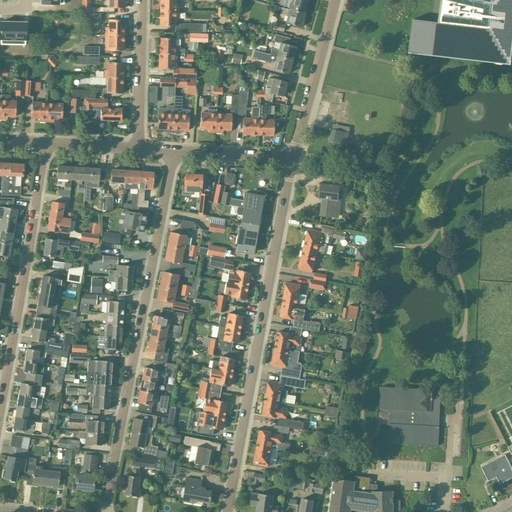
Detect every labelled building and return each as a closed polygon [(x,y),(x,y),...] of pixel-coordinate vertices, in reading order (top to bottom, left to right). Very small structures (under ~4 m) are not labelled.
[(124,8),(124,0),(109,0),(109,8),(124,8)] [(160,0),(160,11),(178,12),(178,5),(175,5),(175,0),(160,0)] [(306,0),(291,0),(289,10),(304,14),(308,0),(306,0)] [(409,53),(495,63),(511,65),(511,61),(511,0),(476,0),(492,4),(489,28),(413,20),(409,53)] [(301,27),(304,14),(289,10),(282,8),(280,14),(287,16),(285,23),(301,27)] [(178,19),(178,12),(160,11),(159,27),(175,27),(175,31),(202,32),(202,23),(186,23),(175,24),(175,19),(178,19)] [(105,28),(105,35),(124,36),(124,20),(109,20),(108,28),(105,28)] [(0,40),(13,40),(13,22),(1,22),(0,40)] [(13,22),(13,40),(25,41),(26,22),(13,22)] [(284,31),(286,25),(276,23),(274,29),(284,31)] [(49,35),(36,34),(36,44),(48,45),(49,35)] [(197,51),(198,43),(207,43),(207,34),(189,34),(189,42),(188,42),(188,50),(193,51),(197,51)] [(123,51),(124,36),(105,35),(105,43),(108,43),(108,51),(123,51)] [(272,48),(270,54),(292,60),(296,47),(288,45),(290,39),(276,35),(274,41),(280,43),(278,50),(272,48)] [(159,39),(159,54),(183,55),(184,54),(184,49),(178,48),(178,47),(174,47),(175,39),(159,39)] [(99,55),(100,47),(84,46),(84,54),(99,55)] [(288,74),(292,60),(270,54),(254,50),(252,57),(257,59),(257,60),(271,64),(272,61),(275,61),(273,70),(288,74)] [(232,62),(241,63),(242,54),(233,53),(232,62)] [(184,55),(183,55),(159,54),(158,69),(172,70),(174,70),(174,68),(174,62),(177,62),(183,62),(184,55)] [(60,63),(53,56),(48,61),(54,68),(60,63)] [(75,64),(89,64),(89,56),(75,56),(75,64)] [(104,70),(104,78),(122,79),(123,63),(107,63),(107,71),(104,70)] [(175,80),(179,80),(195,80),(196,69),(180,69),(174,68),(174,70),(172,70),(172,79),(175,80)] [(122,79),(104,78),(90,78),(90,85),(106,86),(106,93),(122,94),(122,79)] [(271,102),(273,94),(282,97),(286,83),(268,78),(265,91),(264,98),(265,98),(264,100),(271,102)] [(160,87),(168,87),(167,97),(174,97),(174,96),(175,88),(175,80),(172,79),(160,79),(160,87)] [(16,95),(24,96),(25,81),(17,81),(16,95)] [(25,95),(34,96),(34,81),(26,81),(25,95)] [(195,95),(196,84),(186,84),(186,94),(195,95)] [(96,98),(96,90),(72,89),(72,98),(96,98)] [(258,135),(259,117),(259,107),(246,107),(246,105),(247,105),(248,91),(240,91),(239,95),(238,115),(243,115),(242,134),(258,135)] [(1,94),(0,100),(0,104),(0,118),(6,119),(6,116),(15,116),(15,101),(9,101),(10,95),(1,94)] [(231,108),(231,115),(238,115),(239,95),(232,94),(231,108)] [(173,111),(172,130),(187,131),(188,115),(188,111),(188,109),(182,109),(182,96),(174,96),(174,97),(174,105),(173,111)] [(81,99),(71,98),(70,113),(80,113),(81,99)] [(101,110),(100,120),(121,121),(121,110),(106,109),(106,99),(85,98),(84,109),(101,110)] [(39,121),(46,121),(47,103),(32,102),(31,118),(39,118),(39,121)] [(62,104),(47,103),(46,121),(53,122),(53,119),(61,120),(62,104)] [(158,109),(158,114),(157,129),(172,130),(173,111),(174,105),(166,105),(166,108),(158,108),(158,109)] [(274,120),(266,120),(267,114),(269,115),(270,106),(259,105),(259,107),(259,117),(258,135),(273,136),(274,120)] [(207,132),(215,132),(216,114),(216,110),(208,109),(207,113),(200,113),(199,128),(207,129),(207,132)] [(231,115),(216,114),(215,132),(222,133),(222,130),(230,130),(231,115)] [(346,146),(349,134),(332,130),(331,130),(329,142),(346,146)] [(1,195),(7,195),(10,164),(0,162),(0,175),(2,176),(1,195)] [(24,165),(10,164),(7,195),(20,196),(21,187),(14,187),(15,176),(23,177),(24,165)] [(71,180),(72,167),(58,167),(57,179),(71,180)] [(86,168),(72,167),(71,180),(85,181),(86,168)] [(100,169),(86,168),(85,181),(99,182),(100,169)] [(125,188),(126,170),(112,170),(111,183),(118,183),(117,187),(118,187),(118,194),(124,194),(125,188)] [(125,188),(139,189),(140,171),(126,170),(125,188)] [(153,172),(140,171),(139,189),(137,207),(148,208),(149,201),(144,200),(145,189),(152,189),(153,172)] [(201,191),(201,187),(202,175),(186,174),(185,186),(182,186),(182,194),(189,195),(189,190),(201,191)] [(90,202),(91,189),(98,190),(99,182),(85,181),(85,185),(84,192),(84,201),(90,202)] [(220,204),(222,192),(223,186),(217,185),(214,203),(220,204)] [(319,197),(322,198),(320,215),(339,217),(342,191),(339,191),(339,187),(321,185),(320,187),(319,187),(318,195),(319,196),(319,197)] [(246,194),(245,200),(231,198),(232,193),(222,192),(220,204),(238,207),(260,212),(262,204),(264,204),(266,193),(258,192),(257,196),(246,194)] [(208,194),(200,194),(198,214),(206,215),(208,194)] [(376,195),(369,194),(368,204),(375,205),(376,195)] [(112,211),(113,196),(103,196),(102,211),(112,211)] [(0,218),(15,221),(17,209),(11,208),(13,199),(0,198),(0,218)] [(52,202),(50,216),(61,218),(64,204),(52,202)] [(262,212),(260,212),(238,207),(237,212),(239,215),(244,216),(243,223),(258,226),(259,217),(261,217),(262,212)] [(145,233),(149,217),(128,213),(121,212),(116,234),(131,237),(133,231),(145,233)] [(69,219),(66,218),(61,218),(50,216),(47,230),(67,233),(69,219)] [(0,230),(13,233),(15,221),(0,218),(0,230)] [(181,227),(193,229),(194,223),(182,220),(181,227)] [(210,223),(208,231),(224,233),(225,225),(210,223)] [(256,234),(258,226),(243,223),(242,229),(240,229),(238,237),(257,240),(258,234),(256,234)] [(0,242),(11,245),(13,233),(0,230),(0,242)] [(320,242),(322,233),(309,230),(304,250),(317,253),(325,255),(328,244),(320,242)] [(346,233),(334,230),(332,238),(344,240),(346,233)] [(98,242),(99,235),(82,232),(81,239),(98,242)] [(170,232),(167,246),(183,249),(189,251),(197,252),(198,247),(184,244),(186,236),(170,232)] [(256,245),(257,240),(238,237),(237,244),(239,245),(238,251),(253,254),(254,245),(256,245)] [(68,248),(70,241),(57,239),(57,241),(46,239),(43,255),(62,258),(64,247),(68,248)] [(70,241),(68,248),(68,249),(78,250),(79,242),(70,241)] [(11,245),(0,242),(0,255),(9,257),(11,245)] [(224,258),(226,248),(209,245),(209,249),(201,248),(200,253),(208,254),(208,255),(224,258)] [(183,249),(167,246),(165,260),(180,263),(183,249)] [(312,272),(317,253),(304,250),(299,269),(312,272)] [(102,262),(118,264),(118,257),(103,256),(102,262)] [(231,269),(232,264),(233,261),(225,260),(223,268),(231,269)] [(183,263),(181,269),(194,272),(195,265),(183,263)] [(363,265),(357,264),(355,276),(361,277),(363,265)] [(109,270),(108,277),(133,278),(133,266),(117,265),(116,271),(109,270)] [(248,286),(250,273),(249,272),(249,269),(243,268),(242,271),(236,270),(236,275),(228,274),(227,282),(248,286)] [(163,272),(160,286),(175,289),(178,275),(163,272)] [(82,276),(68,273),(67,281),(80,284),(82,276)] [(315,273),(313,280),(326,282),(327,275),(315,273)] [(61,286),(63,287),(65,280),(43,276),(41,283),(39,294),(52,297),(52,296),(59,297),(61,286)] [(133,278),(108,277),(108,281),(116,282),(115,289),(132,291),(133,278)] [(309,288),(324,291),(325,282),(311,280),(309,288)] [(92,281),(91,290),(91,292),(102,293),(102,291),(102,282),(92,281)] [(245,300),(248,286),(227,282),(226,282),(224,294),(232,295),(232,298),(245,300)] [(287,283),(284,303),(298,306),(298,304),(301,285),(287,283)] [(172,302),(175,289),(160,286),(157,299),(172,302)] [(51,302),(52,297),(39,294),(37,306),(46,308),(45,313),(55,315),(57,303),(51,302)] [(97,301),(107,302),(107,301),(110,302),(112,302),(112,296),(110,296),(97,295),(82,294),(81,303),(87,304),(96,305),(97,301)] [(219,295),(218,303),(225,304),(226,297),(219,295)] [(107,301),(107,302),(106,313),(122,314),(123,303),(110,302),(107,301)] [(172,302),(171,308),(187,311),(188,304),(173,301),(172,302)] [(224,312),(225,304),(218,303),(216,311),(224,312)] [(307,306),(298,304),(298,306),(284,303),(283,308),(281,309),(280,312),(282,314),(281,316),(294,319),(304,321),(307,306)] [(342,312),(356,315),(358,307),(349,305),(348,309),(343,308),(342,312)] [(172,318),(183,320),(184,313),(174,311),(172,318)] [(35,317),(33,329),(46,331),(47,326),(53,327),(55,315),(45,313),(44,319),(35,317)] [(106,313),(105,325),(122,326),(122,314),(106,313)] [(221,316),(219,325),(240,329),(242,316),(229,313),(228,317),(221,316)] [(154,315),(152,327),(166,330),(169,318),(154,315)] [(310,322),(304,321),(294,319),(293,326),(291,326),(291,327),(303,329),(303,328),(319,331),(321,323),(310,321),(310,322)] [(100,331),(99,337),(121,338),(122,326),(105,325),(105,331),(100,331)] [(237,343),(240,329),(219,325),(217,340),(219,340),(224,341),(237,343)] [(152,327),(150,339),(164,342),(166,330),(152,327)] [(302,346),(299,346),(303,329),(291,327),(290,334),(278,332),(278,335),(276,335),(275,339),(277,340),(276,346),(289,348),(289,349),(300,351),(301,351),(302,346)] [(41,342),(40,347),(53,349),(64,351),(65,345),(54,343),(55,338),(49,337),(50,332),(46,331),(33,329),(31,340),(41,342)] [(112,355),(112,350),(120,350),(121,338),(99,337),(98,337),(98,341),(97,343),(97,346),(97,349),(103,349),(103,354),(112,355)] [(350,349),(352,339),(344,337),(342,348),(350,349)] [(211,338),(209,346),(217,348),(219,340),(217,340),(211,338)] [(153,360),(166,363),(169,349),(163,347),(164,342),(150,339),(147,351),(155,352),(153,360)] [(72,352),(86,353),(86,345),(72,344),(72,352)] [(216,355),(217,348),(209,346),(208,354),(216,355)] [(283,367),(281,375),(300,378),(302,365),(300,365),(301,363),(298,363),(300,351),(289,349),(289,348),(276,346),(275,348),(274,349),(273,353),(275,353),(272,365),(283,367)] [(27,349),(25,361),(37,363),(38,356),(44,357),(45,352),(27,349)] [(68,352),(63,351),(53,349),(52,355),(67,358),(68,352)] [(212,369),(218,370),(232,373),(234,359),(221,357),(220,362),(214,361),(212,369)] [(142,379),(156,382),(163,383),(165,371),(164,371),(165,369),(166,364),(166,363),(153,360),(152,369),(144,367),(142,379)] [(45,364),(37,363),(25,361),(22,372),(28,373),(27,379),(42,381),(45,364)] [(89,361),(88,372),(111,374),(112,362),(95,361),(90,361),(89,361)] [(230,386),(232,373),(218,370),(212,369),(211,369),(209,380),(209,383),(203,382),(200,382),(198,389),(201,390),(210,391),(219,393),(220,385),(230,386)] [(88,372),(87,384),(110,385),(111,374),(88,372)] [(283,385),(285,385),(304,389),(306,380),(299,379),(300,378),(281,375),(280,383),(283,384),(283,385)] [(37,398),(39,387),(40,387),(42,381),(27,379),(26,384),(20,383),(18,395),(37,398)] [(142,379),(139,391),(154,394),(156,382),(142,379)] [(269,381),(265,401),(279,403),(279,402),(286,403),(288,392),(286,391),(286,390),(284,390),(285,385),(283,385),(283,384),(280,383),(269,381)] [(86,396),(93,396),(109,397),(110,385),(87,384),(86,396)] [(432,389),(380,387),(379,409),(390,409),(388,443),(438,446),(440,426),(439,426),(439,420),(441,397),(432,396),(432,389)] [(209,399),(210,391),(201,390),(198,389),(197,397),(200,397),(205,398),(209,399)] [(154,394),(139,391),(137,403),(144,404),(142,411),(150,413),(154,394)] [(209,399),(205,398),(202,412),(210,413),(224,416),(227,402),(217,401),(219,393),(210,391),(209,399)] [(35,409),(37,398),(18,395),(17,406),(35,409)] [(109,410),(109,397),(93,396),(92,409),(109,410)] [(278,407),(279,403),(265,401),(263,414),(279,417),(286,418),(288,409),(278,407)] [(77,412),(86,413),(87,405),(77,404),(77,412)] [(35,409),(17,406),(15,417),(27,420),(28,414),(37,415),(38,410),(35,409)] [(338,413),(325,410),(324,415),(331,416),(337,419),(338,413)] [(68,422),(83,423),(83,414),(69,413),(68,422)] [(221,430),(224,416),(210,413),(208,427),(221,430)] [(34,421),(27,420),(15,417),(13,429),(25,431),(25,433),(31,434),(34,421)] [(304,422),(286,418),(279,417),(278,425),(303,430),(304,422)] [(134,418),(132,431),(146,434),(147,426),(154,428),(155,422),(134,418)] [(86,420),(86,432),(102,433),(103,421),(86,420)] [(271,448),(279,449),(289,451),(290,444),(282,442),(283,434),(260,430),(258,444),(271,446),(271,448)] [(86,432),(78,431),(77,438),(85,439),(85,444),(101,446),(102,433),(86,432)] [(153,436),(146,434),(132,431),(129,445),(143,448),(142,453),(156,456),(158,447),(151,446),(153,436)] [(167,440),(179,443),(181,435),(169,433),(167,440)] [(194,463),(210,466),(214,449),(208,448),(210,441),(185,436),(183,444),(197,447),(194,463)] [(67,440),(67,441),(59,440),(58,448),(66,448),(79,450),(80,441),(67,440)] [(271,448),(271,446),(258,444),(254,463),(267,466),(271,448)] [(2,477),(4,478),(15,481),(19,464),(25,465),(28,449),(21,448),(16,447),(13,463),(7,462),(5,471),(3,470),(2,477)] [(94,470),(96,470),(98,456),(84,454),(82,469),(85,469),(84,474),(83,474),(83,476),(77,475),(75,488),(92,490),(94,477),(92,477),(93,470),(94,470)] [(511,467),(505,454),(487,464),(489,468),(488,469),(491,475),(492,474),(494,478),(496,477),(500,484),(508,480),(511,477),(511,467)] [(143,458),(132,457),(131,466),(132,466),(132,469),(131,476),(126,475),(124,494),(138,496),(139,489),(137,489),(139,467),(153,468),(155,456),(143,455),(143,458)] [(32,483),(45,485),(46,471),(41,470),(42,466),(35,466),(36,459),(29,458),(27,474),(33,475),(32,483)] [(171,475),(175,460),(167,458),(164,473),(171,475)] [(45,485),(57,486),(58,478),(64,479),(65,469),(58,469),(52,468),(52,471),(46,471),(45,485)] [(265,482),(266,475),(255,473),(253,487),(259,488),(259,482),(265,482)] [(377,492),(377,485),(370,484),(370,481),(371,478),(363,477),(355,476),(354,481),(334,479),(329,511),(350,511),(353,511),(392,511),(393,511),(400,511),(400,500),(393,500),(393,491),(377,492)] [(200,480),(192,479),(191,486),(188,486),(186,501),(201,504),(202,501),(209,502),(211,491),(204,490),(204,488),(199,487),(200,480)] [(309,491),(322,494),(324,483),(316,482),(316,484),(310,483),(309,491)] [(259,495),(252,494),(251,504),(257,505),(257,511),(277,511),(278,506),(272,505),(273,495),(259,493),(259,495)] [(308,499),(303,498),(300,511),(311,511),(314,497),(309,496),(308,499)]
